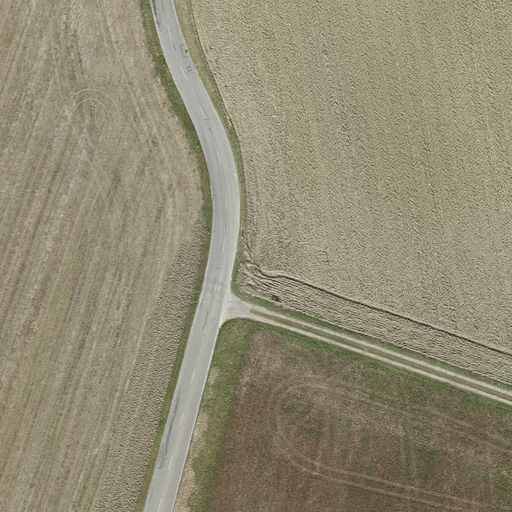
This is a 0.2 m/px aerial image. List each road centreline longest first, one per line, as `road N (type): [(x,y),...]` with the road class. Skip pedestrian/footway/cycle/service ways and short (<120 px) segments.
road 1 (unclassified): [(166,511),(220,326),(237,207),(177,0)]
road 2 (track): [(222,311),(511,407)]
